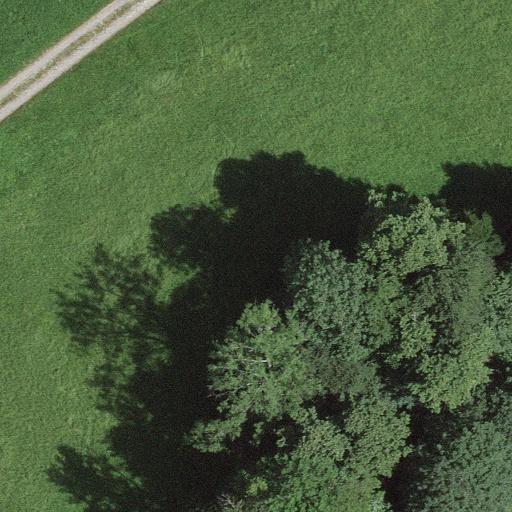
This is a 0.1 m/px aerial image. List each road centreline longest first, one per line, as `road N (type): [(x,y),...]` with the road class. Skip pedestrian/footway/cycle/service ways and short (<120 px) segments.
road 1 (track): [(385,511),(389,491),(437,416),(511,343)]
road 2 (track): [(0,113),(148,0)]
